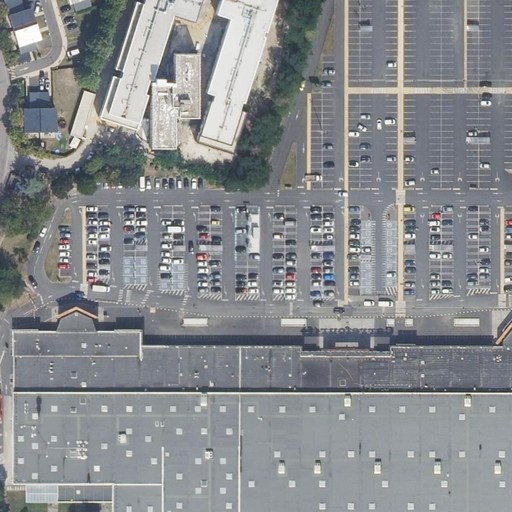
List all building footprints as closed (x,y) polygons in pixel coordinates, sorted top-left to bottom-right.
[(90,0),(84,0),(73,4),(76,12),(92,6),(90,0)] [(194,27),(202,0),(141,0),(120,73),(151,83),(170,20),(194,27)] [(149,147),(173,147),(173,115),(176,115),(176,116),(195,116),(196,82),(237,82),(237,85),(260,85),(260,22),(240,22),(240,24),(237,24),(237,0),(213,0),(213,57),(196,57),(196,54),(173,54),(173,86),(169,85),(169,84),(150,84),(149,147)] [(33,8),(9,16),(14,32),(38,24),(33,8)] [(38,24),(14,32),(19,47),(20,46),(34,41),(43,39),(38,24)] [(34,41),(20,46),(23,53),(36,49),(34,41)] [(29,108),(39,108),(39,91),(29,91),(29,108)] [(39,108),(50,108),(50,91),(39,91),(39,108)] [(39,132),(39,108),(29,108),(24,108),(24,132),(39,132)] [(55,132),(55,108),(50,108),(39,108),(39,132),(55,132)] [(62,319),(55,331),(61,332),(62,327),(70,320),(77,317),(86,321),(90,324),(93,331),(100,331),(92,318),(77,312),(62,319)] [(106,502),(106,511),(511,511),(511,337),(508,343),(508,356),(389,356),(302,356),(142,356),(142,348),(142,347),(141,331),(100,331),(93,331),(90,324),(86,321),(77,317),(70,320),(62,327),(61,332),(55,331),(13,331),(13,356),(14,356),(13,485),(25,485),(26,485),(50,484),(106,484),(106,502)] [(511,330),(504,341),(504,347),(504,348),(389,348),(389,356),(508,356),(508,343),(511,337),(511,330)] [(222,348),(142,348),(142,356),(302,356),(302,348),(222,348)] [(50,484),(26,485),(26,502),(106,502),(106,484),(50,484)]
